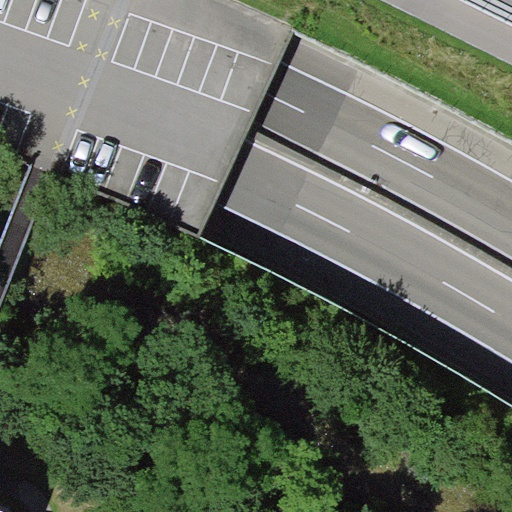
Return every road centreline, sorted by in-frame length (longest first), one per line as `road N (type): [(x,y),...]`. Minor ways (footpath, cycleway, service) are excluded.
road 1 (motorway): [(0,76),(234,173),(511,323)]
road 2 (motorway): [(511,217),(271,93),(49,0)]
